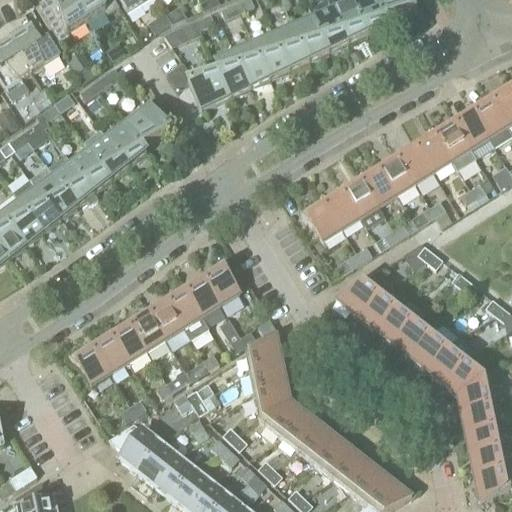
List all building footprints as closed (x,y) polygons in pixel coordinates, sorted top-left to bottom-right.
[(86,29),(67,0),(57,0),(54,2),(54,4),(36,15),(58,52),(69,45),(68,41),(86,29)] [(67,0),(86,29),(105,18),(108,21),(118,14),(109,0),(67,0)] [(155,2),(153,0),(115,0),(127,19),(155,2)] [(279,2),(278,0),(260,0),(264,8),(279,2)] [(334,17),(353,8),(349,0),(340,0),(329,6),(334,17)] [(389,33),(388,32),(373,0),(370,0),(353,8),(369,42),(389,33)] [(373,0),(388,32),(389,31),(386,25),(419,14),(411,0),(373,0)] [(220,10),(217,1),(200,8),(203,17),(220,10)] [(235,10),(239,19),(254,13),(250,3),(235,10)] [(314,26),(334,17),(329,6),(309,14),(314,26)] [(353,8),(334,17),(349,51),(369,42),(353,8)] [(239,19),(235,10),(220,16),(224,25),(239,19)] [(187,24),(179,12),(166,20),(172,30),(187,24)] [(334,17),(314,26),(330,61),(349,51),(334,17)] [(4,35),(32,79),(59,62),(31,18),(7,34),(4,35)] [(154,40),(172,29),(165,19),(148,30),(154,40)] [(195,27),(200,36),(214,30),(210,20),(195,27)] [(314,26),(294,35),(310,70),(330,61),(314,26)] [(201,41),(195,27),(164,41),(172,53),(201,41)] [(32,79),(4,35),(2,36),(0,37),(0,88),(12,107),(28,96),(22,85),(32,79)] [(294,35),(275,44),(291,79),(310,70),(294,35)] [(275,44),(255,53),(271,88),(291,79),(275,44)] [(106,56),(113,67),(125,59),(118,48),(106,56)] [(255,53),(236,62),(252,97),(271,88),(255,53)] [(82,88),(97,79),(94,75),(83,59),(69,68),(79,84),(82,88)] [(236,62),(216,71),(219,78),(232,106),(252,97),(236,62)] [(187,88),(195,85),(183,68),(166,80),(177,97),(190,93),(187,88)] [(232,106),(219,78),(195,85),(187,88),(190,93),(202,120),(232,106)] [(92,90),(98,98),(111,89),(106,80),(92,90)] [(98,98),(92,90),(79,99),(85,107),(98,98)] [(489,104),(511,142),(511,141),(507,134),(511,130),(511,101),(507,93),(489,104)] [(54,110),(59,118),(73,109),(67,100),(54,110)] [(511,143),(511,142),(489,104),(470,116),(489,145),(495,155),(511,143)] [(59,118),(54,110),(40,119),(46,127),(59,118)] [(0,117),(0,128),(5,137),(7,140),(20,132),(9,112),(0,117)] [(142,154),(170,138),(150,112),(124,132),(142,154)] [(489,145),(470,116),(452,127),(476,166),(471,156),(489,145)] [(476,166),(452,127),(434,139),(452,168),(458,178),(476,166)] [(22,139),(28,148),(41,138),(35,130),(22,139)] [(101,137),(129,173),(131,171),(139,167),(144,162),(147,160),(142,154),(124,132),(107,145),(101,137)] [(90,158),(112,186),(114,185),(122,180),(126,175),(129,173),(101,137),(100,138),(100,137),(85,149),(85,150),(84,150),(90,158)] [(28,148),(22,139),(9,149),(14,157),(28,148)] [(415,150),(434,180),(452,168),(434,139),(415,150)] [(434,180),(415,150),(397,162),(415,191),(434,180)] [(73,171),(94,199),(97,198),(105,193),(109,188),(112,186),(90,158),(73,171)] [(94,199),(73,171),(65,161),(48,174),(77,213),(80,211),(87,206),(90,209),(98,204),(94,199)] [(379,173),(397,203),(415,191),(397,162),(379,173)] [(30,186),(60,226),(62,224),(70,219),(75,214),(77,213),(48,174),(47,173),(30,186)] [(360,184),(379,214),(397,203),(379,173),(360,184)] [(511,183),(506,173),(496,179),(502,189),(511,183)] [(342,196),(360,225),(379,214),(360,184),(342,196)] [(21,210),(43,239),(45,237),(53,232),(58,227),(60,226),(30,186),(13,199),(22,210),(21,210)] [(469,196),(475,206),(485,199),(479,190),(469,196)] [(324,207),(342,237),(360,225),(342,196),(324,207)] [(475,206),(469,196),(460,202),(466,212),(475,206)] [(342,237),(324,207),(300,222),(312,231),(323,249),(342,237)] [(429,213),(435,223),(445,217),(439,207),(429,213)] [(4,223),(26,252),(28,250),(36,245),(40,241),(43,239),(21,210),(4,223)] [(435,223),(429,213),(420,220),(425,229),(435,223)] [(0,253),(9,265),(11,263),(19,259),(23,254),(26,252),(4,223),(0,218),(0,253)] [(393,236),(399,246),(409,240),(403,230),(393,236)] [(399,246),(393,236),(383,242),(389,252),(399,246)] [(404,263),(413,278),(418,275),(426,268),(433,260),(424,253),(422,251),(404,263)] [(0,271),(9,265),(0,253),(0,271)] [(356,259),(362,269),(372,262),(366,253),(356,259)] [(362,269),(356,259),(346,265),(352,275),(362,269)] [(433,260),(426,268),(435,276),(442,267),(433,260)] [(202,283),(220,312),(240,301),(229,283),(225,268),(202,283)] [(460,295),(467,286),(458,279),(451,288),(460,295)] [(220,312),(202,283),(184,294),(202,324),(220,312)] [(357,323),(379,296),(366,286),(335,306),(357,323)] [(467,286),(460,295),(469,302),(476,294),(467,286)] [(202,324),(184,294),(165,306),(184,335),(202,324)] [(379,296),(357,323),(374,336),(396,309),(379,296)] [(184,335),(165,306),(147,317),(165,347),(184,335)] [(494,322),(501,313),(492,306),(485,315),(494,322)] [(396,309),(374,336),(391,350),(413,322),(396,309)] [(501,313),(494,322),(503,329),(510,320),(501,313)] [(165,347),(147,317),(129,329),(147,358),(165,347)] [(413,322),(391,350),(408,363),(430,336),(413,322)] [(147,358),(129,329),(110,340),(129,369),(147,358)] [(430,336),(408,363),(425,376),(447,349),(430,336)] [(240,344),(246,353),(256,347),(250,338),(240,344)] [(129,369),(110,340),(92,351),(110,381),(129,369)] [(248,376),(282,369),(276,341),(245,361),(248,376)] [(246,353),(240,344),(230,350),(236,359),(246,353)] [(447,349),(425,376),(442,390),(464,362),(447,349)] [(110,381),(92,351),(69,366),(80,375),(91,393),(110,381)] [(203,367),(209,376),(219,370),(213,361),(203,367)] [(464,362),(442,390),(456,401),(488,381),(464,362)] [(209,376),(203,367),(193,373),(199,382),(209,376)] [(282,369),(248,376),(252,397),(286,390),(282,369)] [(177,381),(176,384),(166,390),(172,399),(182,393),(191,388),(184,377),(177,381)] [(460,419),(494,411),(488,381),(456,401),(460,419)] [(172,399),(166,390),(156,396),(162,406),(172,399)] [(286,390),(252,397),(259,427),(290,408),(286,390)] [(186,403),(192,412),(202,407),(196,397),(186,403)] [(192,412),(186,403),(184,398),(173,405),(181,419),(192,412)] [(130,412),(136,422),(146,416),(140,406),(130,412)] [(202,407),(192,412),(199,422),(208,416),(202,407)] [(283,446),(304,419),(290,408),(259,427),(283,446)] [(464,440),(498,433),(494,411),(460,419),(464,440)] [(136,422),(130,412),(120,418),(126,428),(136,422)] [(300,460),(321,432),(304,419),(283,446),(300,460)] [(195,443),(205,437),(198,427),(189,432),(195,443)] [(137,479),(159,451),(133,430),(108,447),(124,459),(119,465),(137,479)] [(317,473),(338,446),(321,432),(300,460),(317,473)] [(469,461),(503,454),(498,433),(464,440),(469,461)] [(231,450),(238,442),(230,434),(222,442),(231,450)] [(238,442),(231,450),(239,458),(247,450),(238,442)] [(334,486),(355,459),(338,446),(317,473),(334,486)] [(221,464),(228,456),(220,448),(212,455),(221,464)] [(159,451),(137,479),(154,492),(176,464),(159,451)] [(473,482),(507,475),(503,454),(469,461),(473,482)] [(228,456),(221,464),(230,472),(237,464),(228,456)] [(351,500),(372,472),(355,459),(334,486),(351,500)] [(170,505),(193,477),(176,464),(154,492),(170,505)] [(266,483),(274,475),(265,467),(257,475),(266,483)] [(366,511),(368,511),(389,486),(372,472),(351,500),(366,511)] [(37,484),(30,473),(9,486),(16,497),(37,484)] [(249,490),(256,482),(247,474),(240,482),(249,490)] [(274,475),(266,483),(274,491),(282,483),(274,475)] [(507,475),(473,482),(479,510),(510,490),(507,475)] [(193,477),(170,505),(178,511),(191,511),(209,490),(193,477)] [(256,482),(249,490),(257,499),(265,491),(256,482)] [(389,486),(368,511),(396,511),(411,503),(389,486)] [(16,511),(53,511),(52,507),(45,508),(41,489),(15,505),(16,511)] [(218,511),(226,503),(209,490),(191,511),(218,511)] [(295,511),(296,511),(304,504),(295,496),(288,504),(295,511)] [(237,511),(226,503),(218,511),(237,511)]
